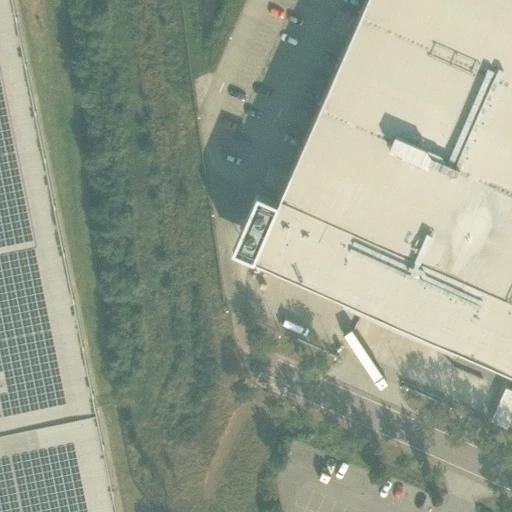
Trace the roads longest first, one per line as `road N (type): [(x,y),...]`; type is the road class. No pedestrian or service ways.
road 1 (unknown): [(240,0),(198,100),(223,129),(243,132),(263,118),(317,0)]
road 2 (unclassified): [(511,479),(264,370)]
